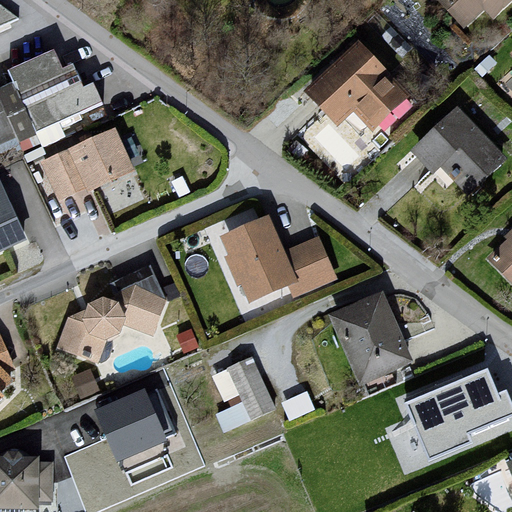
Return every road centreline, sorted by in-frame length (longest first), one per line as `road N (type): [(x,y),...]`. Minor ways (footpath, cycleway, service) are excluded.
road 1 (residential): [(0,297),(278,171)]
road 2 (residential): [(278,171),(511,345)]
road 3 (residential): [(50,0),(278,171)]
